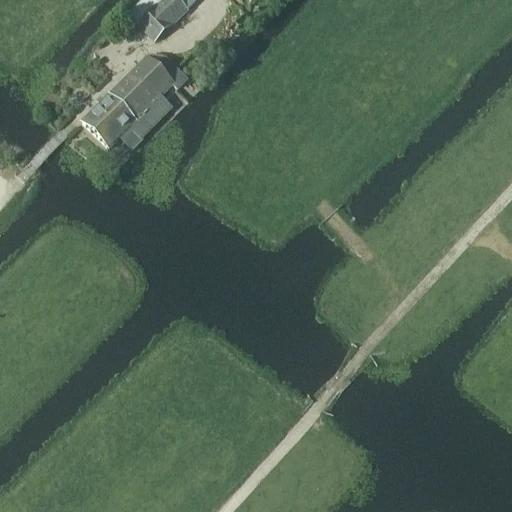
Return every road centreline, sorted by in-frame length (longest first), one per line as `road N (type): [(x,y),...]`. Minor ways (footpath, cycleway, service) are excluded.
road 1 (track): [(224,511),(400,308)]
road 2 (track): [(0,195),(140,49)]
road 3 (track): [(400,308),(391,281),(323,212)]
